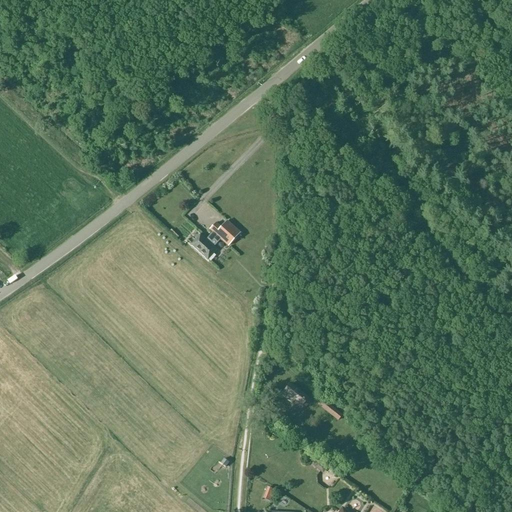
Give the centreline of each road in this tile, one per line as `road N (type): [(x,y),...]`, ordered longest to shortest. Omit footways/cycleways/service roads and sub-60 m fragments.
road 1 (unclassified): [(0,293),(373,0)]
road 2 (track): [(238,511),(281,223),(280,140),(260,91)]
